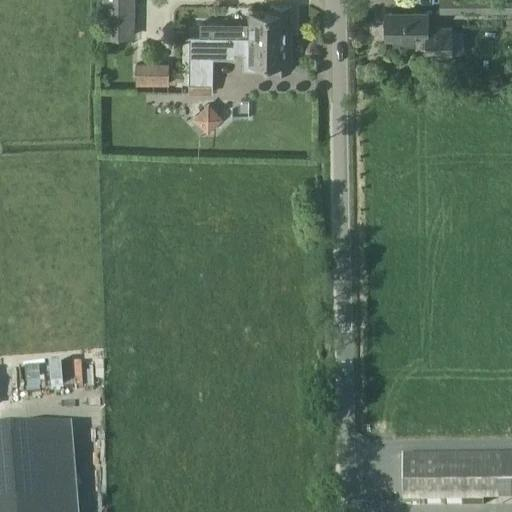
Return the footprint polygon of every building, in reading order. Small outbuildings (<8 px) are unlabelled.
[(105,0),(104,36),(128,36),(128,0),(105,0)] [(511,9),(511,0),(436,0),(437,12),(511,9)] [(202,36),(285,38),(285,30),(291,30),(291,7),(269,6),(269,12),(250,12),(250,24),(202,22),(202,36)] [(428,28),(428,17),(428,14),(393,15),(393,41),(427,40),(427,56),(452,56),(451,28),(428,28)] [(249,63),(284,63),(285,38),(202,36),(192,36),(190,86),(215,87),(216,61),(235,62),(235,51),(249,51),(249,63)] [(170,84),(171,65),(137,65),(137,83),(170,84)] [(263,82),(283,81),(283,73),(263,74),(263,82)] [(206,130),(220,110),(203,98),(189,118),(206,130)] [(67,363),(68,385),(83,384),(83,362),(67,363)] [(34,365),(35,389),(52,388),(51,365),(34,365)] [(75,511),(69,427),(0,432),(0,511),(75,511)] [(511,455),(402,458),(403,504),(511,501),(511,455)]
